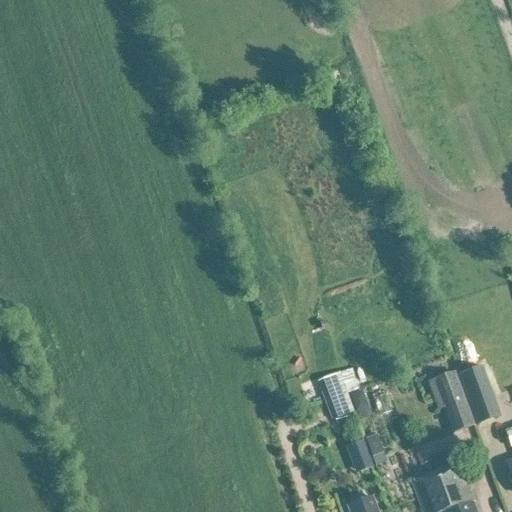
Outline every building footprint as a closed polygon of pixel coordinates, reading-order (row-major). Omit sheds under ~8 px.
[(354,414),(347,396),(360,391),(353,371),(317,384),(320,391),(322,394),(321,394),(331,422),(354,414)] [(483,371),(460,379),(477,426),(500,418),(483,371)] [(456,374),(430,384),(439,411),(443,410),(451,435),(474,427),(456,374)] [(362,394),(351,397),(356,414),(367,410),(362,394)] [(366,441),(372,459),(383,455),(376,437),(366,441)] [(373,470),(363,443),(346,449),(356,476),(373,470)] [(472,511),(470,504),(474,503),(459,464),(412,482),(423,511),(472,511)] [(376,511),(372,500),(348,509),(348,511),(376,511)]
